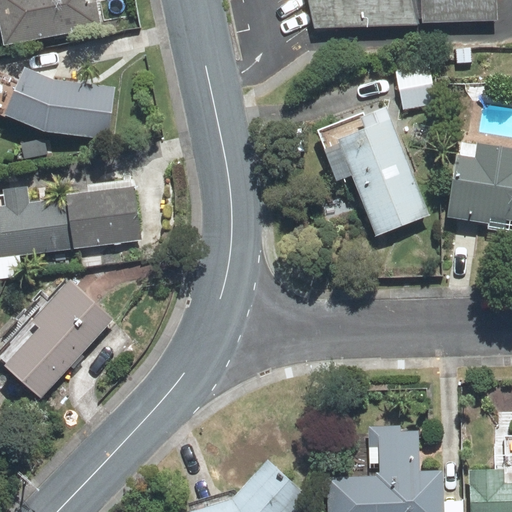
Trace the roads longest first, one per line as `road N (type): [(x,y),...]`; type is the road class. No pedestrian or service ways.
road 1 (residential): [(192,0),(233,202),(229,269),(207,336)]
road 2 (residential): [(511,327),(207,336)]
road 3 (residential): [(207,336),(57,511)]
